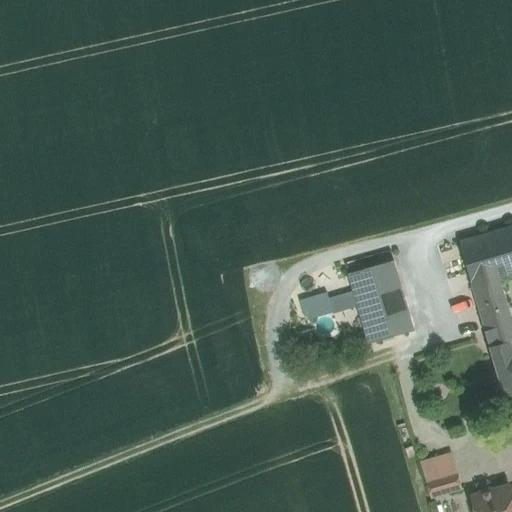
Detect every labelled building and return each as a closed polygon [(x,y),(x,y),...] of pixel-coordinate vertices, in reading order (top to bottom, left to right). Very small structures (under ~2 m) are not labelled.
[(511,226),(461,242),(474,287),(494,282),(511,276),(511,226)] [(395,262),(351,273),(371,343),(415,331),(395,262)] [(494,282),(474,287),(483,317),(502,311),(494,282)] [(507,325),(502,311),(483,317),(486,331),(507,325)] [(507,325),(486,331),(509,409),(511,408),(511,344),(511,341),(507,325)] [(452,454),(421,463),(432,498),(462,488),(452,454)] [(511,511),(511,495),(509,486),(474,496),(478,511),(511,511)]
